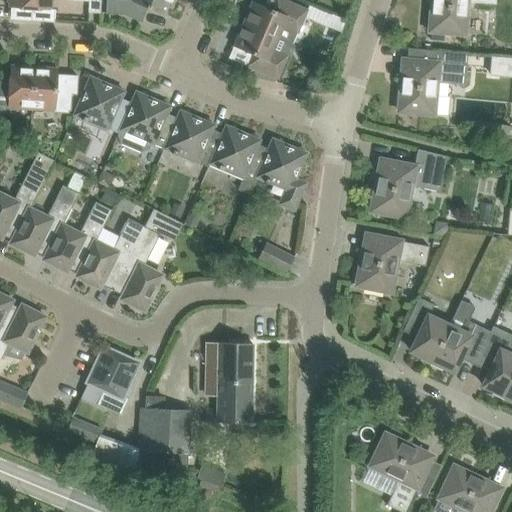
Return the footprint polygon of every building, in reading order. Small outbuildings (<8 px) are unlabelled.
[(11,0),(11,7),(32,9),(31,21),(54,22),(55,9),(50,9),(50,0),(11,0)] [(88,0),(88,12),(100,13),(101,0),(88,0)] [(132,0),(133,0),(127,0),(106,0),(106,14),(124,15),(142,22),(148,8),(164,15),(168,6),(172,8),(175,0),(132,0)] [(243,24),(292,45),(307,10),(282,0),(275,0),(272,9),(252,1),(243,24)] [(429,26),(430,28),(429,31),(444,32),(465,34),(467,2),(496,4),(496,0),(432,0),(431,13),(430,15),(429,17),(428,19),(428,21),(428,24),(428,25),(429,26)] [(340,31),(345,21),(335,17),(330,28),(340,31)] [(292,45),(243,24),(233,46),(252,55),(247,66),(277,79),(288,56),(292,45)] [(444,32),(430,31),(430,40),(444,40),(444,32)] [(318,57),(303,90),(315,93),(329,62),(318,57)] [(511,58),(490,57),(489,77),(511,78),(511,58)] [(398,107),(399,108),(399,111),(434,114),(436,82),(465,85),(467,65),(403,60),(400,93),(399,95),(398,98),(398,99),(397,101),(397,104),(398,105),(398,107)] [(8,106),(32,108),(34,69),(10,67),(8,106)] [(34,69),(32,108),(56,109),(55,113),(61,113),(67,114),(69,93),(76,94),(77,75),(58,74),(58,70),(34,69)] [(90,77),(82,95),(73,115),(118,134),(118,133),(123,121),(132,102),(122,97),(124,91),(121,90),(121,89),(121,88),(119,86),(117,86),(115,86),(114,87),(101,81),(101,80),(101,79),(100,77),(97,77),(95,77),(94,78),(90,77)] [(164,149),(177,118),(167,113),(170,106),(166,105),(167,103),(166,102),(165,101),(164,100),(162,100),(160,100),(159,102),(146,96),(147,94),(145,92),(143,92),(141,92),(140,94),(136,92),(132,102),(123,121),(118,133),(119,134),(118,136),(121,145),(140,153),(149,149),(152,144),(153,144),(164,149)] [(177,118),(164,149),(208,167),(209,164),(223,133),(212,129),(214,125),(211,124),(211,123),(211,122),(209,120),(207,119),(204,119),(203,120),(190,115),(191,114),(191,113),(189,111),(187,110),(184,111),(184,112),(180,111),(177,117),(177,118)] [(256,177),(268,148),(258,144),(260,140),(256,139),(257,138),(257,137),(256,136),(255,134),(252,134),(250,134),(249,135),(236,130),(237,129),(235,126),(233,125),(231,126),(230,127),(226,126),(223,133),(209,164),(242,178),(238,189),(249,194),(256,177)] [(268,148),(256,177),(288,190),(281,205),(294,210),(306,183),(296,179),(306,153),(303,152),(303,150),(303,149),(301,148),(300,147),(297,147),(296,149),(282,143),(283,142),(283,141),(282,139),(281,139),(277,139),(276,140),(272,139),(268,148)] [(371,206),(371,208),(371,211),(405,218),(412,186),(440,192),(447,155),(417,149),(414,166),(381,160),(374,193),(373,195),(372,196),(371,198),(371,199),(370,202),(370,203),(371,206)] [(2,235),(13,240),(29,209),(30,209),(54,161),(38,152),(13,201),(0,194),(0,237),(1,237),(2,235)] [(69,183),(67,187),(78,193),(85,178),(74,173),(69,183)] [(113,179),(102,175),(99,181),(110,186),(113,179)] [(13,240),(11,243),(33,254),(35,251),(46,257),(62,225),(63,226),(79,194),(78,193),(67,187),(62,185),(46,217),(30,209),(29,209),(13,240)] [(112,206),(118,195),(106,189),(100,201),(112,206)] [(46,257),(44,259),(66,271),(68,268),(79,273),(79,274),(95,242),(103,228),(112,210),(95,202),(79,234),(63,226),(62,225),(46,257)] [(185,207),(174,202),(169,213),(180,218),(185,207)] [(195,230),(201,219),(189,213),(184,224),(195,230)] [(79,274),(79,273),(77,276),(99,287),(101,285),(112,290),(144,227),(128,219),(119,236),(103,228),(95,242),(79,274)] [(160,235),(144,227),(112,290),(123,296),(122,299),(144,310),(161,275),(144,267),(160,235)] [(356,280),(357,283),(356,285),(391,292),(397,261),(425,266),(429,247),(366,234),(360,268),(359,269),(358,271),(357,272),(356,274),(356,277),(356,278),(356,280)] [(258,258),(269,263),(287,272),(294,258),(265,243),(258,258)] [(0,321),(9,303),(10,303),(11,301),(0,294),(0,321)] [(434,305),(419,298),(407,322),(418,327),(414,335),(418,336),(411,351),(421,356),(420,360),(431,365),(449,325),(429,316),(434,305)] [(0,360),(3,354),(21,359),(25,350),(27,351),(44,317),(22,306),(21,309),(10,303),(9,303),(0,321),(0,360)] [(449,325),(431,365),(442,370),(443,367),(454,372),(461,357),(465,359),(467,354),(478,359),(491,332),(465,319),(459,330),(449,325)] [(506,339),(491,332),(478,359),(489,364),(486,369),(490,371),(483,386),(494,391),(492,394),(503,399),(511,380),(511,335),(508,333),(506,339)] [(206,342),(205,362),(205,370),(218,370),(217,422),(251,423),(253,344),(206,342)] [(124,397),(139,365),(118,355),(120,352),(116,350),(110,348),(107,346),(106,349),(104,348),(88,383),(104,390),(97,405),(121,417),(129,400),(124,397)] [(511,380),(503,399),(511,403),(511,380)] [(141,407),(137,470),(187,474),(191,410),(141,407)] [(67,426),(65,430),(96,444),(102,431),(71,417),(67,426)] [(389,435),(388,435),(385,434),(370,466),(399,479),(387,505),(399,511),(418,511),(431,487),(420,482),(432,456),(402,442),(400,440),(398,438),(396,437),(395,436),(394,436),(392,435),(389,435)] [(226,473),(202,465),(197,479),(222,486),(226,473)] [(454,466),(445,484),(439,498),(468,511),(467,511),(489,511),(501,488),(470,474),(469,472),(467,470),(465,469),(464,468),(463,468),(460,467),(459,467),(457,467),(454,466)]
